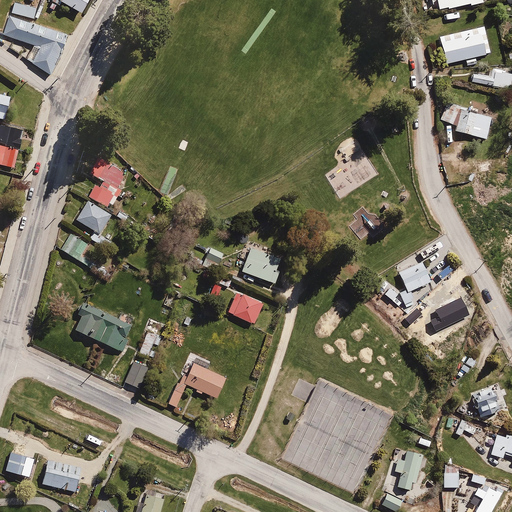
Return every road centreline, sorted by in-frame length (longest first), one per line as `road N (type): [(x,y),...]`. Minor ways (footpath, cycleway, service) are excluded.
road 1 (residential): [(511,333),(437,191),(408,0)]
road 2 (residential): [(3,351),(71,99)]
road 3 (tertiary): [(3,351),(211,451)]
road 4 (residential): [(296,300),(233,460)]
